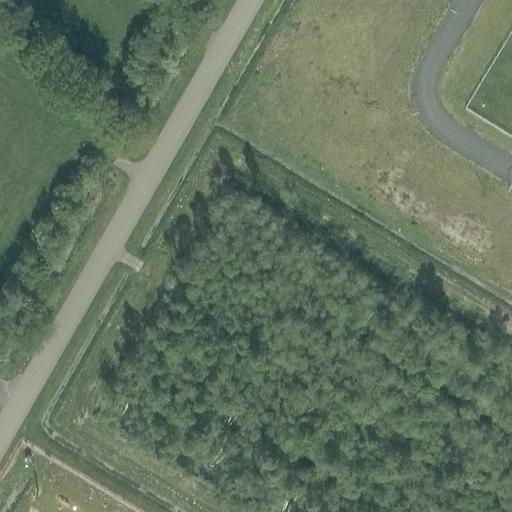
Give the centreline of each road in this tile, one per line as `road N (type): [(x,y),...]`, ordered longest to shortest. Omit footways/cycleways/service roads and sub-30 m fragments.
road 1 (unclassified): [(0,439),(253,0)]
road 2 (unknown): [(459,0),(423,58),(421,83),(438,107),(511,154)]
